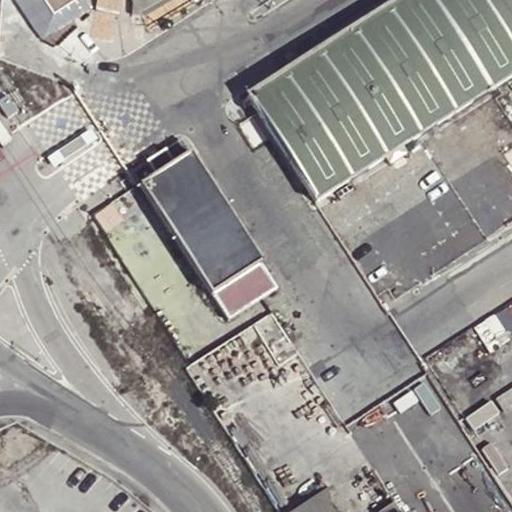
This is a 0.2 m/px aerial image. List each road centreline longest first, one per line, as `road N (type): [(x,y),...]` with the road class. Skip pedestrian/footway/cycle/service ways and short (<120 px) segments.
road 1 (unclassified): [(0,258),(43,204),(154,132),(192,87)]
road 2 (unclassified): [(192,87),(141,86),(86,108),(0,178)]
road 3 (unclassified): [(192,87),(331,0)]
